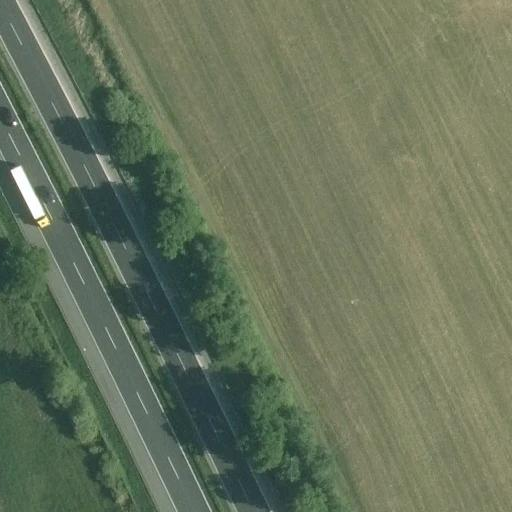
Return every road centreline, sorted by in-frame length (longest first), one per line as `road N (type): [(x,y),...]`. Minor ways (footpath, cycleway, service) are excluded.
road 1 (motorway): [(250,511),(3,0)]
road 2 (motorway): [(0,131),(188,511)]
